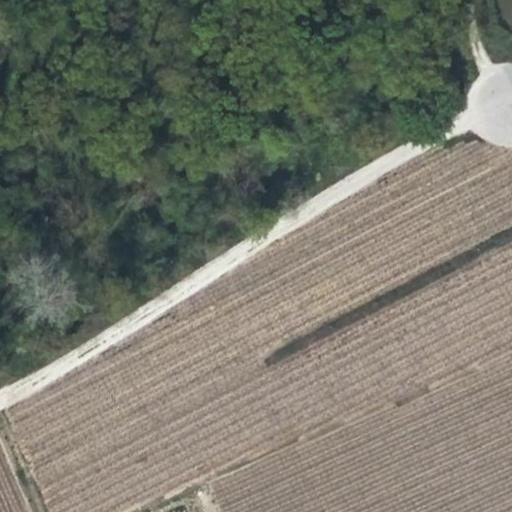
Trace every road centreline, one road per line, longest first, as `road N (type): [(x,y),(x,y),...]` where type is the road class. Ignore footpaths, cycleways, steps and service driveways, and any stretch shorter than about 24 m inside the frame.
road 1 (track): [(0,389),(427,129),(511,94)]
road 2 (track): [(435,0),(481,107),(511,145)]
